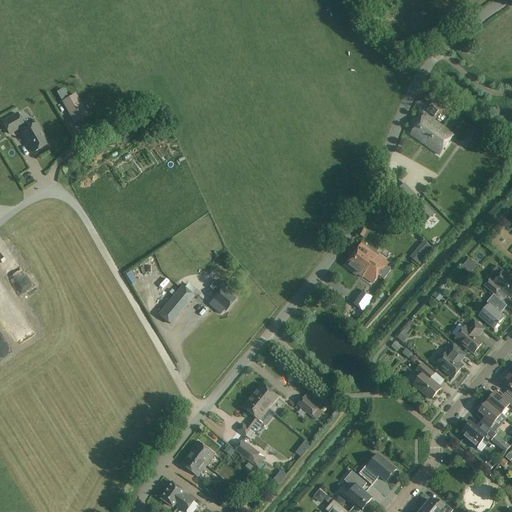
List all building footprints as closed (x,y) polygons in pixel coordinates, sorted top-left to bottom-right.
[(68,96),(64,89),(58,92),(62,99),(68,96)] [(67,108),(75,122),(87,115),(75,94),(65,100),(68,107),(67,108)] [(434,116),(439,111),(431,106),(427,111),(434,116)] [(24,125),(17,113),(2,122),(9,134),(19,128),(21,132),(20,132),(32,153),(48,144),(36,123),(25,129),(23,126),(24,125)] [(411,135),(439,155),(454,135),(425,114),(411,135)] [(474,136),(478,131),(471,125),(467,131),(474,136)] [(411,192),(402,201),(412,211),(413,210),(417,214),(416,215),(424,223),(433,214),(425,206),(424,207),(420,203),(421,201),(411,192)] [(375,222),(389,231),(397,220),(383,211),(375,222)] [(404,250),(411,255),(416,248),(409,242),(404,250)] [(379,255),(374,251),(368,247),(367,248),(361,244),(345,267),(361,278),(363,276),(373,284),(378,277),(383,280),(390,270),(385,267),(388,263),(378,256),(379,255)] [(418,253),(413,259),(420,266),(426,260),(418,253)] [(511,278),(497,266),(492,272),(498,277),(494,283),(490,280),(484,287),(494,295),(500,288),(511,298),(511,296),(511,278)] [(192,289),(198,294),(210,279),(204,273),(192,289)] [(182,287),(159,315),(170,324),(193,296),(182,287)] [(235,300),(222,289),(213,300),(215,302),(214,304),(218,307),(220,305),(226,311),(235,300)] [(353,304),(363,312),(373,298),(362,290),(353,304)] [(243,291),(236,300),(252,311),(258,302),(243,291)] [(487,322),(486,323),(494,329),(499,324),(499,325),(505,318),(499,312),(506,305),(493,294),(487,303),(489,304),(484,310),(485,311),(481,316),(487,322)] [(0,315),(0,316),(3,319),(12,310),(9,307),(0,315)] [(4,321),(14,338),(25,331),(15,314),(4,321)] [(474,354),(483,342),(477,337),(484,330),(475,322),(468,329),(465,327),(455,338),(474,354)] [(396,349),(400,345),(396,341),(392,346),(396,349)] [(453,378),(463,366),(459,363),(465,356),(453,346),(447,353),(447,352),(437,364),(453,378)] [(412,354),(406,349),(402,353),(409,359),(412,354)] [(413,385),(431,400),(441,388),(430,379),(434,374),(422,364),(417,370),(422,375),(413,385)] [(263,423),(260,421),(279,399),(264,386),(260,390),(258,390),(248,402),(248,405),(244,409),(249,413),(248,414),(253,418),(247,427),(242,423),(237,431),(246,438),(247,437),(251,440),(263,423)] [(495,393),(487,403),(501,415),(509,405),(511,407),(511,399),(508,396),(504,401),(495,393)] [(311,416),(318,409),(304,397),(298,405),(311,416)] [(501,415),(487,403),(479,412),(488,420),(484,424),(494,433),(498,428),(493,424),(501,415)] [(318,409),(311,416),(316,420),(323,413),(318,409)] [(494,434),(484,425),(479,431),(470,423),(460,435),(476,449),(484,439),(488,442),(494,434)] [(501,439),(496,434),(492,439),(498,443),(501,439)] [(215,455),(198,442),(181,464),(198,477),(215,455)] [(236,452),(254,465),(258,468),(266,458),(264,457),(263,459),(260,457),(261,455),(243,442),(236,452)] [(482,460),(488,464),(492,458),(486,453),(482,460)] [(500,453),(496,459),(502,463),(506,456),(500,453)] [(386,482),(396,470),(378,455),(371,463),(369,462),(359,474),(372,486),(380,477),(386,482)] [(354,504),(352,506),(359,511),(360,510),(361,511),(372,498),(362,490),(367,484),(352,472),(344,481),(349,485),(346,489),(351,492),(346,498),(354,504)] [(166,492),(161,499),(173,507),(175,505),(184,511),(192,511),(198,505),(194,502),(194,501),(183,493),(185,491),(173,483),(168,490),(169,490),(167,493),(166,492)] [(347,511),(334,500),(326,510),(327,511),(347,511)] [(424,507),(422,510),(424,511),(451,511),(453,510),(441,500),(437,505),(431,500),(425,507),(424,507)] [(238,509),(241,511),(251,511),(253,510),(243,502),(238,509)]
